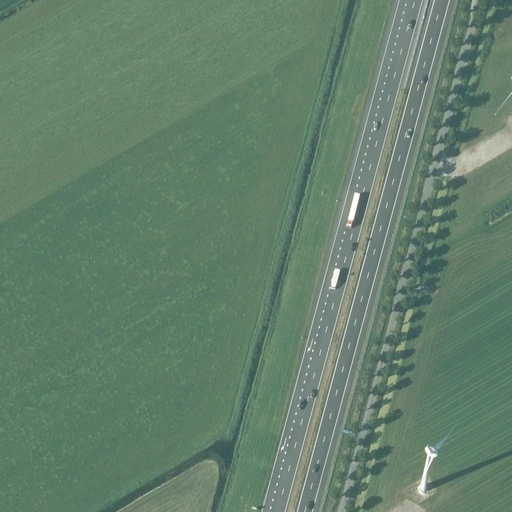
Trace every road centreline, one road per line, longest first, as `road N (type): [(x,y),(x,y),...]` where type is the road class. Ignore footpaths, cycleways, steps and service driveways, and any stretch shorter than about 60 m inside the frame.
road 1 (unclassified): [(341,511),(479,0)]
road 2 (motorway): [(414,0),(277,511)]
road 3 (motorway): [(304,511),(441,0)]
